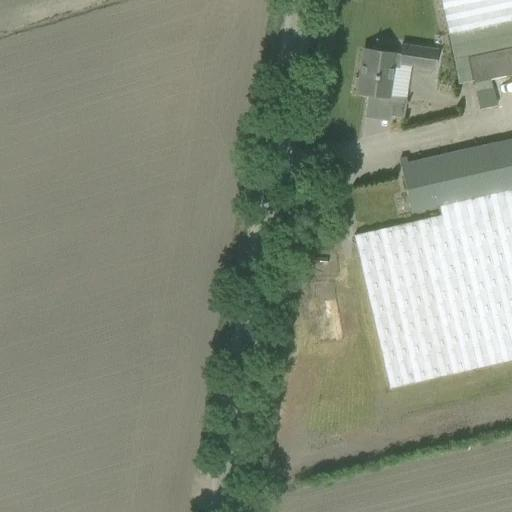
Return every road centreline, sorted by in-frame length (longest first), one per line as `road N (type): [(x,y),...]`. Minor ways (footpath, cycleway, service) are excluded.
road 1 (unclassified): [(208,511),(285,0)]
road 2 (unknown): [(258,180),(511,117)]
